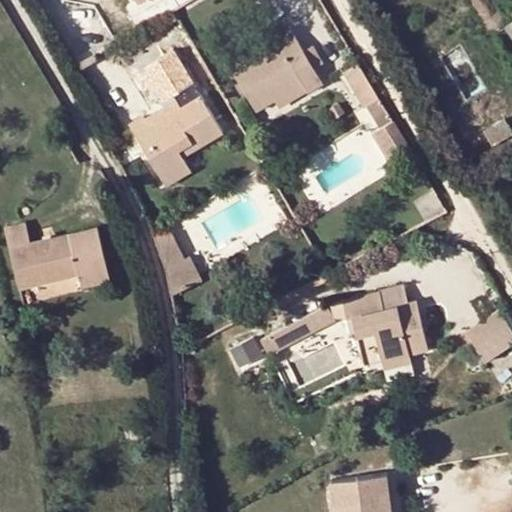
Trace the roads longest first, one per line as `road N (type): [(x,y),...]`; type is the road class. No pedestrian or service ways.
road 1 (residential): [(11,0),(129,194),(165,314),(184,511)]
road 2 (residential): [(343,0),(511,284)]
